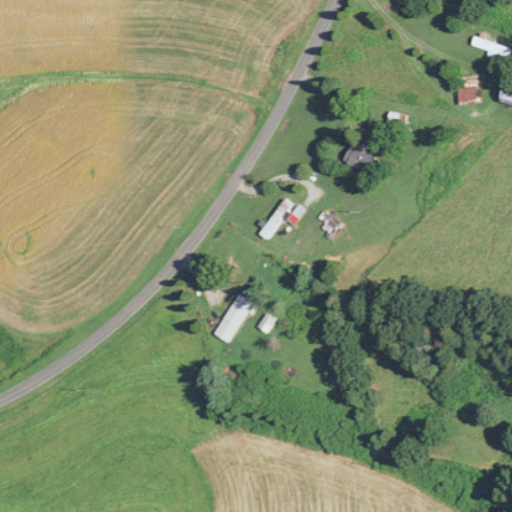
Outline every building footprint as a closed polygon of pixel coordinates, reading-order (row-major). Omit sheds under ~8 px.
[(477,99),(475,74),(456,76),(458,101),(477,99)] [(500,103),(511,103),(511,91),(499,92),(500,103)] [(379,159),(365,151),(370,143),(361,138),(357,147),(350,143),(341,160),(369,176),(379,159)] [(247,311),(252,314),(258,304),(238,293),(214,333),(228,342),(247,311)] [(276,318),(265,312),(257,327),(268,333),(276,318)]
